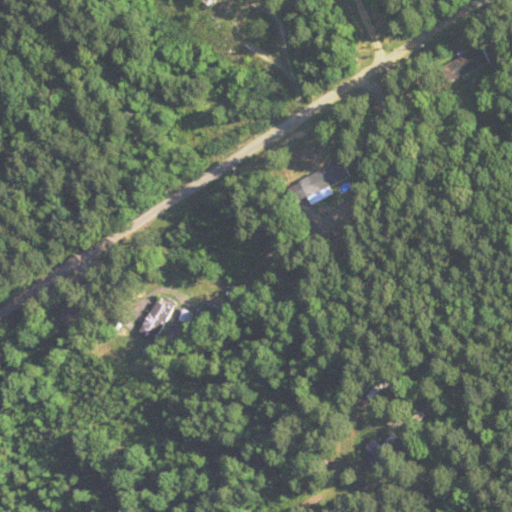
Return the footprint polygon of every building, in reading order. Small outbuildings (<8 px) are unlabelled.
[(222,23),(239,0),(214,0),(206,11),(222,23)] [(454,79),(491,60),(484,46),(447,65),(454,79)] [(297,202),(353,177),(345,160),(289,185),(297,202)] [(142,330),(159,339),(175,307),(158,298),(142,330)] [(381,458),(395,442),(390,437),(383,445),(374,438),(367,447),(381,458)]
